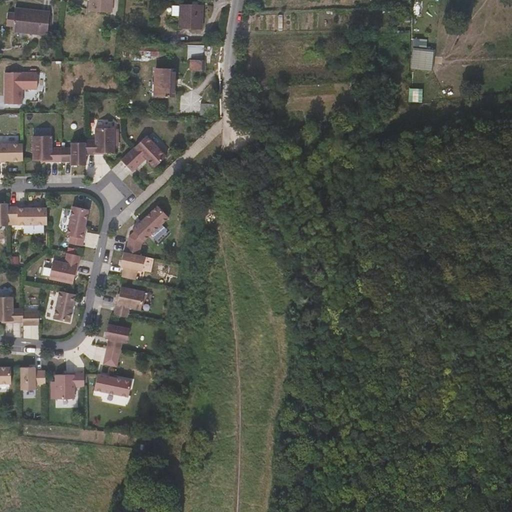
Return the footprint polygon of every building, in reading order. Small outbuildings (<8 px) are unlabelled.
[(112,12),(113,0),(91,0),(91,11),(112,12)] [(203,30),(204,5),(182,4),(182,5),(181,16),(181,29),(203,30)] [(49,35),(51,13),(16,8),(16,14),(9,13),(7,26),(14,26),(14,31),(49,35)] [(159,61),(160,47),(125,45),(125,56),(134,56),(134,60),(159,61)] [(314,46),(314,54),(326,54),(325,45),(314,46)] [(205,60),(206,46),(193,46),(193,60),(205,60)] [(412,71),(434,71),(435,49),(413,48),(412,71)] [(207,71),(207,63),(193,62),(192,70),(207,71)] [(177,96),(177,69),(157,69),(156,96),(177,96)] [(39,90),(39,74),(6,73),(6,105),(24,105),(24,90),(39,90)] [(219,116),(220,104),(202,104),(202,116),(219,116)] [(116,154),(116,130),(97,130),(97,142),(87,142),(87,144),(87,156),(105,156),(105,154),(116,154)] [(62,163),(62,149),(53,149),(52,137),(34,138),(34,162),(45,162),(45,163),(62,163)] [(166,157),(147,137),(135,148),(146,160),(155,169),(166,157)] [(87,156),(87,144),(73,144),(72,149),(62,149),(62,163),(73,163),(73,167),(87,167),(87,156)] [(22,162),(22,145),(0,145),(0,162),(1,163),(1,161),(22,162)] [(146,160),(135,148),(131,152),(143,163),(146,160)] [(143,163),(131,152),(121,161),(133,173),(143,163)] [(46,225),(46,209),(24,209),(24,208),(6,208),(6,222),(16,221),(17,226),(46,225)] [(82,248),(85,233),(84,232),(89,212),(73,208),(66,236),(70,238),(68,245),(82,248)] [(140,247),(168,221),(156,209),(131,233),(133,235),(128,240),(124,254),(138,257),(140,247)] [(141,273),(144,259),(138,257),(124,254),(123,254),(119,268),(123,269),(121,279),(134,282),(136,272),(141,273)] [(72,285),(74,275),(76,275),(79,257),(67,255),(64,264),(53,262),(48,280),(72,285)] [(140,312),(144,294),(121,289),(118,300),(117,299),(113,316),(126,319),(128,310),(140,312)] [(68,324),(73,305),(75,296),(58,292),(52,321),(68,324)] [(22,324),(22,313),(22,310),(12,310),(12,299),(0,299),(0,322),(4,322),(4,324),(22,324)] [(38,327),(38,313),(22,313),(22,324),(22,327),(38,327)] [(125,345),(128,331),(107,326),(104,340),(107,341),(105,350),(119,353),(121,344),(125,345)] [(115,369),(119,353),(105,350),(102,366),(115,369)] [(0,385),(9,386),(9,369),(0,368),(0,385)] [(43,386),(43,373),(33,373),(33,369),(19,369),(19,391),(34,391),(34,386),(43,386)] [(83,389),(83,375),(65,375),(65,377),(54,377),(54,401),(73,401),(73,389),(83,389)] [(126,399),(129,383),(94,377),(91,392),(126,399)]
